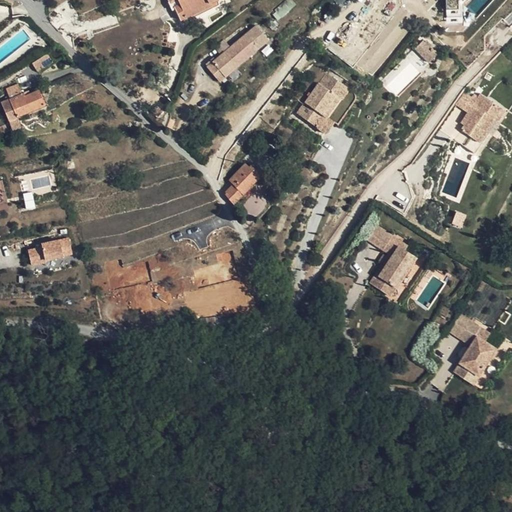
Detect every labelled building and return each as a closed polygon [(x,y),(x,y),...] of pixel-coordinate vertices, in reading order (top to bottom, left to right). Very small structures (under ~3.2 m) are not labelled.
[(169,0),(171,3),(177,0),(180,5),(175,7),(181,21),(213,5),(211,3),(217,0),(169,0)] [(291,1),(279,11),(283,15),(294,5),(291,1)] [(375,77),(405,31),(388,20),(358,67),(375,77)] [(226,78),(259,49),(246,34),(207,67),(216,78),(222,74),(226,78)] [(434,58),(418,45),(412,54),(428,66),(434,58)] [(74,64),(66,56),(60,61),(66,69),(74,64)] [(338,101),(345,91),(322,73),(305,95),(310,99),(298,116),(325,137),(333,127),(325,121),(321,118),(335,100),(338,101)] [(39,90),(32,93),(25,96),(24,94),(2,103),(10,122),(17,119),(17,117),(45,105),(39,90)] [(456,104),(468,113),(476,101),(463,93),(456,104)] [(480,158),(509,115),(480,95),(476,101),(468,113),(464,119),(469,123),(463,131),(482,144),(475,155),(480,158)] [(335,100),(321,118),(325,121),(339,103),(338,101),(335,100)] [(158,106),(153,110),(159,115),(163,111),(158,106)] [(456,142),(475,155),(482,144),(463,131),(456,142)] [(245,159),(252,166),(260,175),(274,159),(257,145),(245,159)] [(224,194),(234,205),(261,175),(260,175),(252,166),(249,168),(246,164),(230,181),(233,185),(224,194)] [(26,208),(34,208),(33,193),(25,194),(26,208)] [(462,228),(467,215),(456,211),(451,224),(462,228)] [(374,225),(365,239),(382,250),(391,236),(374,225)] [(397,240),(391,236),(382,250),(388,254),(397,240)] [(69,237),(27,247),(31,265),(73,255),(69,237)] [(397,240),(388,254),(370,284),(390,296),(414,257),(403,250),(405,245),(397,240)] [(158,255),(146,259),(153,281),(165,277),(158,255)] [(502,339),(460,314),(448,331),(470,345),(453,372),(474,386),(502,339)] [(239,327),(238,315),(220,316),(219,317),(198,320),(199,330),(239,327)]
